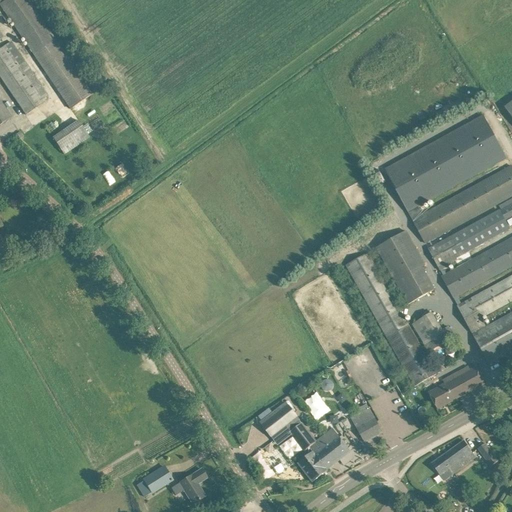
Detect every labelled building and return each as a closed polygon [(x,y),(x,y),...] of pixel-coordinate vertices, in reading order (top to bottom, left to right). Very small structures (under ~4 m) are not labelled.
[(30,0),(0,0),(0,2),(1,3),(0,3),(0,6),(72,109),(96,93),(30,0)] [(0,76),(26,115),(46,102),(44,100),(48,97),(11,43),(10,42),(0,49),(0,76)] [(0,124),(10,117),(0,102),(0,95),(1,95),(0,94),(0,124)] [(506,158),(483,116),(385,170),(408,212),(506,158)] [(76,119),(50,137),(63,155),(89,137),(76,119)] [(425,245),(511,197),(511,166),(511,165),(421,215),(412,220),(425,245)] [(511,200),(498,207),(500,210),(428,250),(440,271),(447,267),(447,266),(457,260),(457,259),(510,229),(506,222),(511,218),(511,200)] [(422,266),(425,264),(406,231),(376,248),(408,305),(435,290),(422,266)] [(511,236),(441,276),(454,299),(511,267),(511,236)] [(368,253),(346,265),(415,386),(436,374),(368,253)] [(511,276),(458,307),(490,365),(511,352),(511,311),(484,327),(480,318),(511,301),(511,276)] [(435,318),(439,316),(435,310),(412,325),(429,352),(455,336),(449,326),(443,330),(435,318)] [(453,374),(453,376),(446,379),(448,383),(429,393),(438,410),(485,384),(476,367),(470,370),(467,366),(453,374)] [(317,392),(303,402),(317,421),(331,410),(317,392)] [(262,422),(261,423),(276,443),(290,433),(289,432),(302,423),(286,404),(273,414),(262,422)] [(351,419),(366,444),(383,434),(378,425),(369,409),(351,419)] [(302,423),(289,432),(290,433),(304,451),(309,448),(313,452),(298,464),(313,483),(328,471),(327,470),(351,452),(345,444),(333,429),(316,442),(302,423)] [(448,452),(432,464),(435,468),(440,476),(449,469),(453,474),(460,469),(476,458),(464,441),(448,452)] [(498,461),(486,444),(479,450),(490,466),(498,461)] [(353,467),(367,460),(364,455),(351,462),(353,467)] [(143,481),(136,485),(144,497),(151,493),(151,494),(173,480),(164,467),(142,480),(143,481)] [(179,483),(171,489),(176,496),(184,491),(187,496),(193,504),(205,497),(197,484),(207,478),(201,469),(197,472),(193,475),(179,483)]
